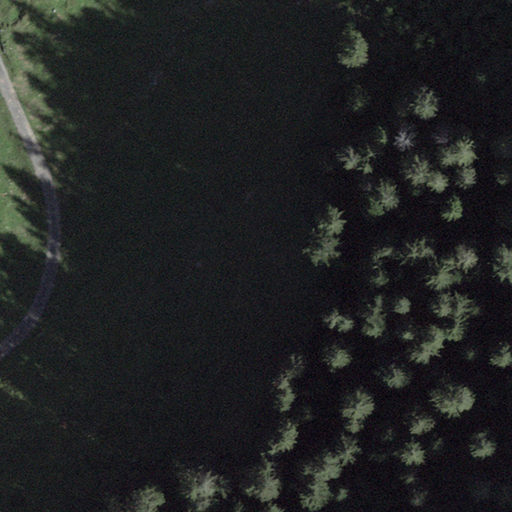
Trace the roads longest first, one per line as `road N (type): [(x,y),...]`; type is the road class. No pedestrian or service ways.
road 1 (track): [(0,346),(40,284),(48,220),(0,80)]
road 2 (track): [(43,201),(128,105),(196,0)]
